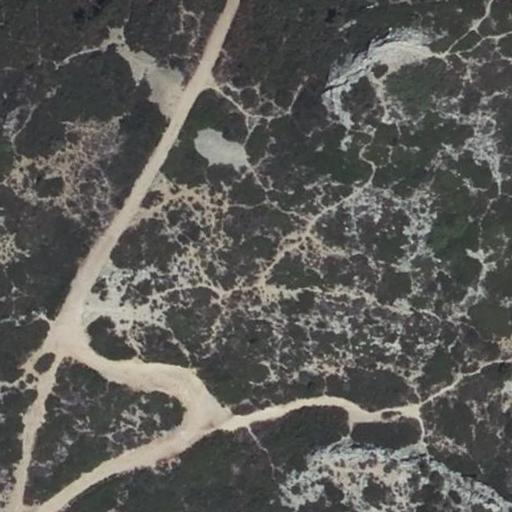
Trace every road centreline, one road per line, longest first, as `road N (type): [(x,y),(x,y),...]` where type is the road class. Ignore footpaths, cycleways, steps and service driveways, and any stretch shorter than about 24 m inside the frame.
road 1 (track): [(70,340),(72,308),(209,71),(238,0)]
road 2 (track): [(45,511),(101,470),(176,441),(204,412),(195,391),(178,381),(105,366),(70,340)]
